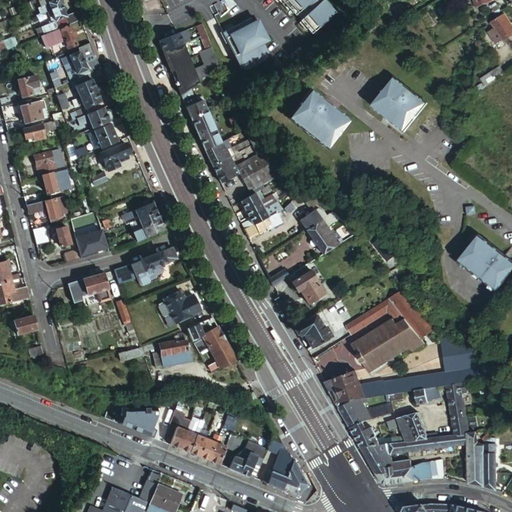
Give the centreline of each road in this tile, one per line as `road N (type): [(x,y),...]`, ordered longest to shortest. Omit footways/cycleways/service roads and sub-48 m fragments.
road 1 (secondary): [(381,497),(204,206),(121,0)]
road 2 (tertiary): [(301,511),(0,392)]
road 3 (secondary): [(188,231),(344,511)]
road 4 (secondary): [(94,0),(188,231)]
road 5 (unclassified): [(35,282),(188,231)]
road 6 (residential): [(0,140),(35,282)]
road 7 (tertiary): [(381,497),(450,490),(511,509)]
